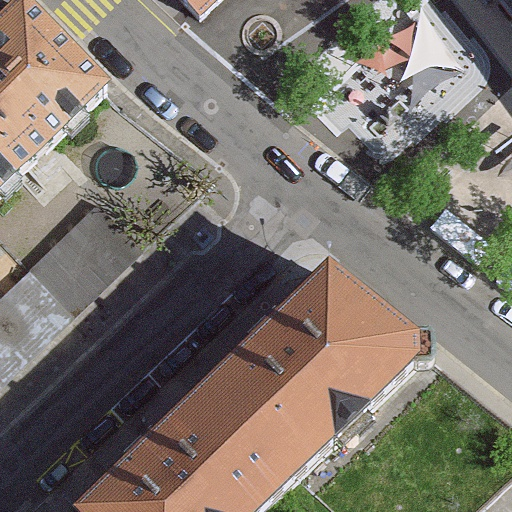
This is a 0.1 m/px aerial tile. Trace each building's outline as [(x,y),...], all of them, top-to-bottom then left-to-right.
[(178,0),(201,23),(224,0),(178,0)] [(511,0),(492,0),(511,21),(511,0)] [(19,11),(0,30),(0,197),(103,97),(19,11)] [(102,215),(36,269),(88,314),(145,259),(102,215)] [(0,250),(0,395),(75,325),(33,280),(0,250)] [(329,284),(214,397),(302,486),(417,373),(329,284)] [(214,397),(98,511),(275,511),(302,486),(214,397)]
